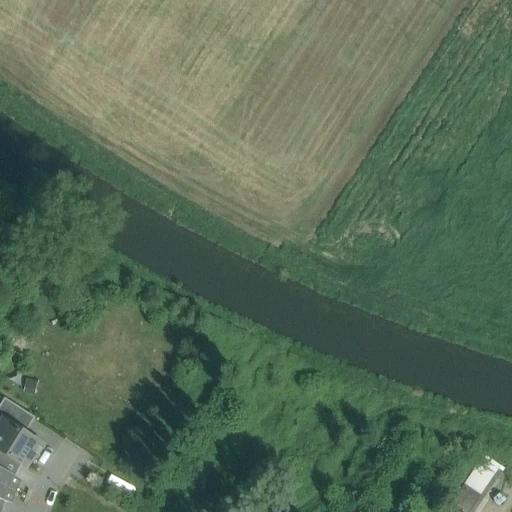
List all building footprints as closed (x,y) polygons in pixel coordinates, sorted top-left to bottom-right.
[(35,419),(5,400),(0,406),(0,419),(2,421),(3,421),(25,435),(35,419)] [(25,435),(3,421),(2,421),(0,424),(0,453),(19,465),(19,466),(26,471),(34,459),(37,461),(45,447),(25,435)] [(0,453),(0,486),(15,492),(21,481),(13,477),(19,466),(19,465),(0,453)] [(466,511),(494,475),(480,465),(445,511),(466,511)] [(15,492),(0,486),(0,511),(3,503),(11,505),(15,492)]
